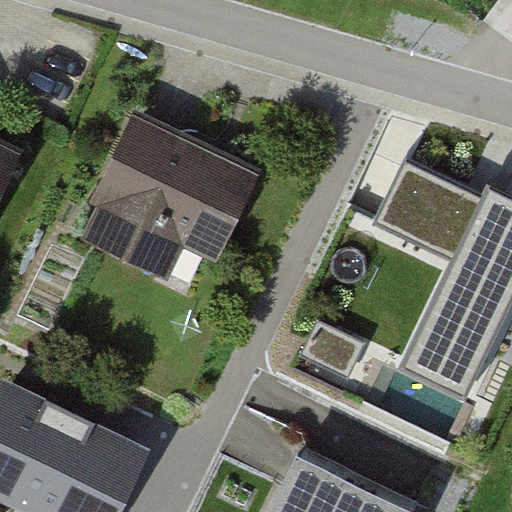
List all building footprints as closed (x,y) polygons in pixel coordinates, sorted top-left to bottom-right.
[(264,170),(139,109),(89,213),(214,274),(264,170)] [(0,183),(16,150),(0,142),(0,183)] [(451,257),(399,368),(468,401),(511,307),(511,190),(489,179),(480,197),(403,160),(375,220),(451,257)] [(317,316),(298,356),(350,382),(370,342),(317,316)] [(121,511),(151,443),(4,379),(0,388),(0,491),(46,511),(121,511)] [(419,511),(295,456),(269,511),(419,511)]
